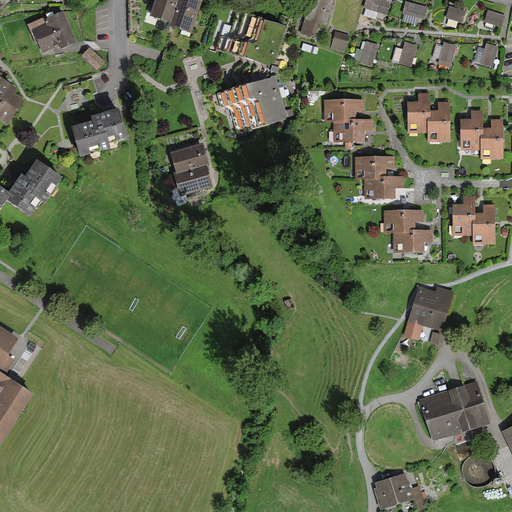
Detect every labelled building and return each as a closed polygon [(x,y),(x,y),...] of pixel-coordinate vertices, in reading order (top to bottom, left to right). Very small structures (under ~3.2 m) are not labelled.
[(178,0),(158,0),(153,14),(172,20),(178,0)] [(199,2),(192,0),(178,0),(172,20),(171,24),(190,31),(199,2)] [(324,23),(330,0),(311,0),(303,31),(311,33),(315,20),(324,23)] [(391,4),(377,0),(368,0),(365,10),(387,16),(391,4)] [(429,9),(407,3),(404,15),(425,21),(429,9)] [(467,12),(450,7),(446,20),(462,25),(467,12)] [(245,14),(234,11),(222,50),(232,53),(245,14)] [(505,16),(490,12),(486,24),(501,28),(505,16)] [(75,40),(63,13),(46,20),(47,24),(33,30),(42,50),(60,42),(62,46),(75,40)] [(255,17),(245,14),(232,53),(242,56),(255,17)] [(265,20),(255,17),(242,56),(252,59),(265,20)] [(275,24),(265,20),(252,59),(262,63),(275,24)] [(285,27),(275,24),(262,63),(273,66),(285,27)] [(350,36),(337,33),(332,48),(345,52),(350,36)] [(379,47),(368,43),(362,65),(373,68),(379,47)] [(419,46),(407,43),(401,65),(413,68),(419,46)] [(458,47),(446,44),(439,66),(451,69),(458,47)] [(500,47),(488,44),(482,66),(494,69),(500,47)] [(105,64),(89,50),(82,59),(97,72),(105,64)] [(355,63),(360,64),(363,52),(358,50),(355,63)] [(0,117),(7,122),(23,99),(14,94),(17,90),(0,78),(0,76),(2,74),(0,72),(0,117)] [(265,80),(277,120),(287,117),(275,77),(265,80)] [(255,83),(267,123),(277,120),(265,80),(255,83)] [(245,86),(257,126),(267,123),(255,83),(245,86)] [(236,89),(247,129),(257,126),(245,86),(236,89)] [(226,92),(237,131),(247,129),(236,89),(226,92)] [(409,103),(410,132),(429,131),(429,118),(430,118),(430,112),(429,95),(420,95),(420,103),(409,103)] [(327,101),(326,122),(335,122),(346,122),(346,119),(355,119),(355,110),(362,110),(362,101),(327,101)] [(430,112),(430,118),(429,118),(429,131),(429,140),(449,139),(448,104),(439,104),(439,111),(430,112)] [(125,136),(118,110),(93,117),(94,122),(74,127),(81,154),(108,146),(107,141),(125,136)] [(462,121),(463,148),(482,148),(481,136),(482,136),(482,129),(482,112),(472,112),(472,121),(462,121)] [(346,122),(335,122),(335,140),(364,140),(364,129),(372,129),(372,119),(355,119),(346,119),(346,122)] [(482,129),(482,136),(481,136),(482,148),(482,158),(502,157),(501,120),(493,121),(493,129),(482,129)] [(204,146),(172,155),(177,175),(207,167),(210,166),(204,146)] [(357,157),(356,178),(366,178),(377,178),(377,176),(386,176),(386,167),(393,167),(393,159),(357,157)] [(22,176),(10,193),(7,197),(30,212),(40,197),(43,199),(58,177),(37,162),(25,179),(22,176)] [(212,187),(207,167),(177,175),(174,176),(180,196),(212,187)] [(377,178),(366,178),(366,196),(394,197),(394,186),(403,186),(403,177),(386,176),(377,176),(377,178)] [(0,207),(7,197),(10,193),(0,186),(0,207)] [(454,207),(454,235),(474,234),(474,222),(475,222),(475,215),(475,198),(464,198),(464,206),(454,207)] [(475,215),(475,222),(474,222),(474,234),(474,243),(494,242),(493,206),(485,207),(485,215),(475,215)] [(386,212),(386,232),(395,232),(406,233),(406,230),(414,230),(414,220),(422,220),(422,212),(386,212)] [(406,233),(395,232),(395,250),(423,251),(423,240),(432,240),(432,230),(414,230),(406,230),(406,233)] [(420,290),(407,336),(417,338),(421,323),(441,329),(451,294),(438,290),(437,295),(420,290)] [(0,334),(0,368),(15,344),(0,334)] [(0,442),(29,396),(8,382),(0,384),(0,442)] [(477,382),(420,401),(434,443),(491,424),(477,382)] [(377,490),(382,506),(411,498),(404,476),(378,484),(380,489),(377,490)]
